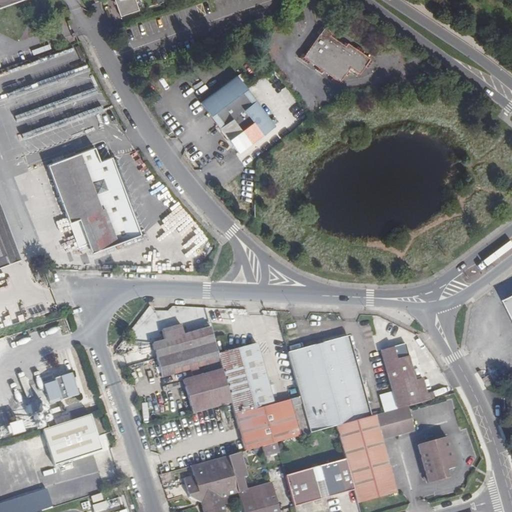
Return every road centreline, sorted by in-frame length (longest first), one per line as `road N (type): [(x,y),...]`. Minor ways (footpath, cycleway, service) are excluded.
road 1 (unclassified): [(206,291),(129,287),(100,299),(99,347),(152,511)]
road 2 (unclassified): [(230,230),(172,166),(76,9)]
road 3 (unclassified): [(434,308),(490,429),(508,498)]
road 4 (tertiary): [(368,0),(511,109)]
road 5 (tertiary): [(511,86),(388,0)]
road 6 (unknown): [(144,125),(5,175)]
road 7 (unknown): [(5,175),(30,238),(26,271),(0,286)]
